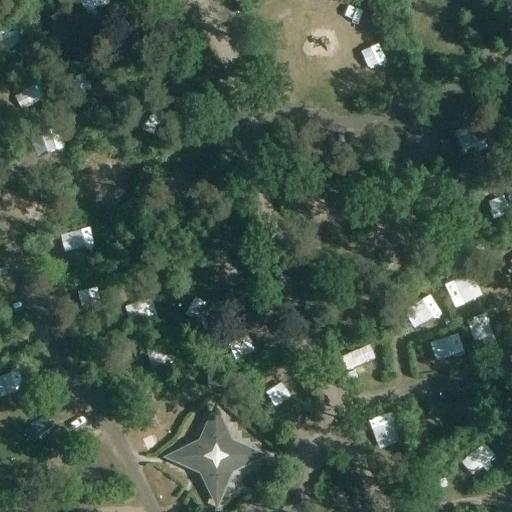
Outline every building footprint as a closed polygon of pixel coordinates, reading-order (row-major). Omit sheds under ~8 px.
[(42,0),(48,12),(58,8),(54,0),(42,0)] [(34,75),(38,94),(56,90),(51,72),(34,75)] [(137,186),(148,175),(140,167),(129,177),(137,186)] [(463,269),(482,262),(475,245),(456,251),(463,269)] [(194,293),(204,263),(181,256),(171,286),(194,293)] [(97,324),(117,319),(111,294),(91,299),(97,324)] [(132,368),(132,343),(102,343),(102,368),(132,368)] [(208,373),(208,389),(223,389),(223,373),(208,373)] [(174,455),(173,464),(201,475),(213,500),(222,500),(233,475),(257,464),(257,453),(233,442),(220,414),(212,414),(200,442),(174,455)] [(343,437),(360,436),(360,417),(342,417),(343,437)] [(282,483),(278,489),(287,495),(291,489),(282,483)]
